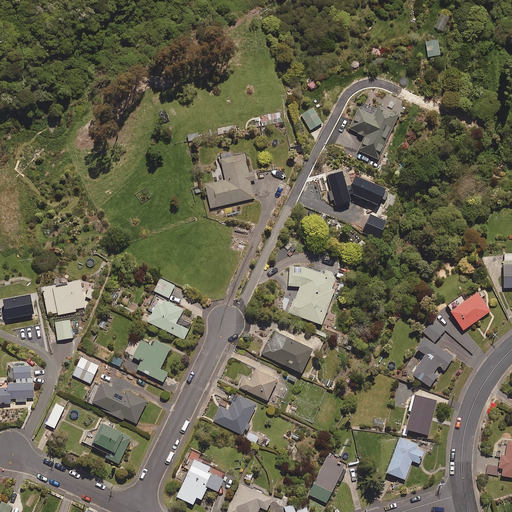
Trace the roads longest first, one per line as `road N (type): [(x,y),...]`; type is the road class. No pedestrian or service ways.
road 1 (residential): [(224,324),(135,511)]
road 2 (residential): [(511,349),(475,396),(461,454),(463,493)]
road 3 (residential): [(135,511),(12,452)]
